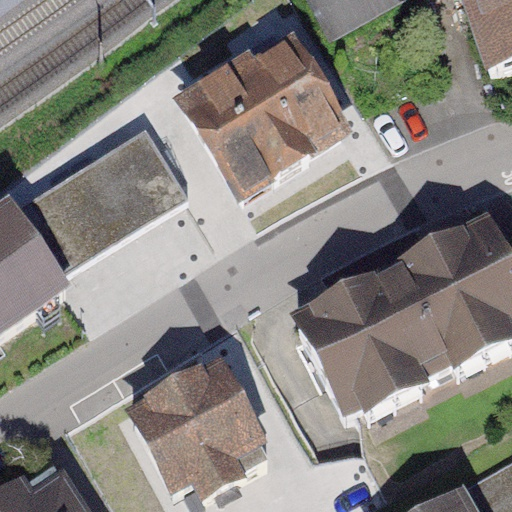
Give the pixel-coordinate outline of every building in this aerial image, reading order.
[(511,0),(305,0),(333,51),(419,3),(421,8),(444,0),(463,0),(492,85),(511,78),(511,0)] [(292,57),(183,119),(236,212),(345,150),(292,57)] [(190,207),(149,141),(22,219),(63,285),(190,207)] [(15,220),(0,229),(0,352),(72,304),(15,220)] [(511,285),(490,243),(302,339),(347,428),(511,344),(511,285)] [(221,385),(138,431),(177,503),(198,492),(207,510),(270,476),(221,385)] [(82,511),(65,482),(13,511),(82,511)] [(473,511),(468,503),(452,511),(473,511)]
